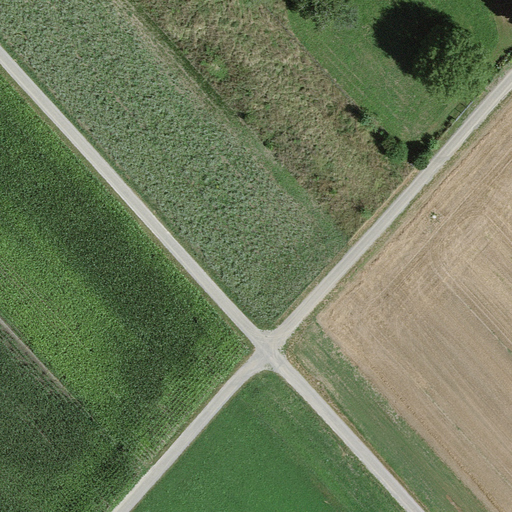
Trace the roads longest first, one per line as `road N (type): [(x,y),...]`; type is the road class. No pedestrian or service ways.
road 1 (track): [(0,57),(415,511)]
road 2 (track): [(511,72),(121,511)]
